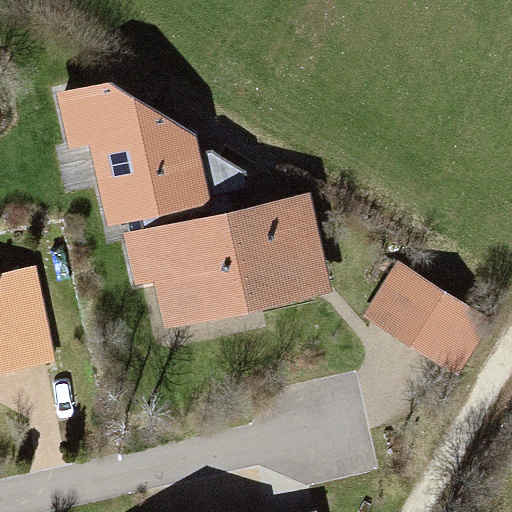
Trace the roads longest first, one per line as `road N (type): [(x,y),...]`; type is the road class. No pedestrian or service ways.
road 1 (residential): [(319,438),(0,509)]
road 2 (residential): [(511,342),(421,511)]
